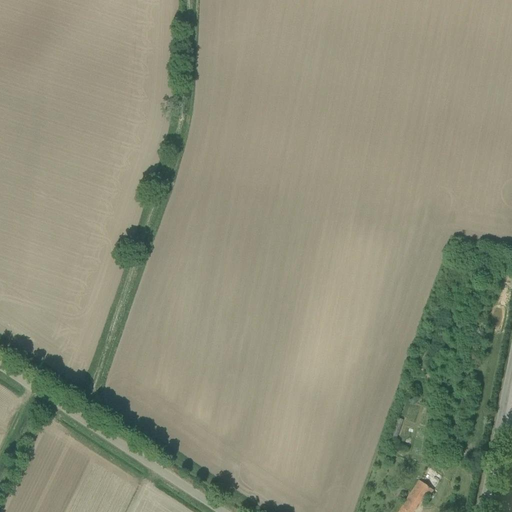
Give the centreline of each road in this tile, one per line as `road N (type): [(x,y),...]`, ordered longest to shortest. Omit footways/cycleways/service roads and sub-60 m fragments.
road 1 (track): [(188,0),(180,119),(79,419)]
road 2 (unclassified): [(221,511),(0,364)]
road 3 (unclassified): [(482,511),(511,362)]
